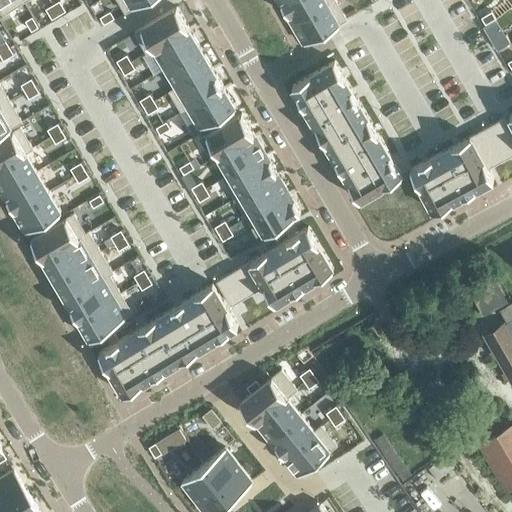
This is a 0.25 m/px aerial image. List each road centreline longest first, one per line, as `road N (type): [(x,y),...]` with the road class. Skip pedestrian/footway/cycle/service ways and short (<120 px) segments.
road 1 (residential): [(214,0),(377,275)]
road 2 (residential): [(377,275),(204,378)]
road 3 (residential): [(204,378),(47,474)]
road 4 (residential): [(204,378),(303,499)]
road 5 (residential): [(511,202),(377,275)]
